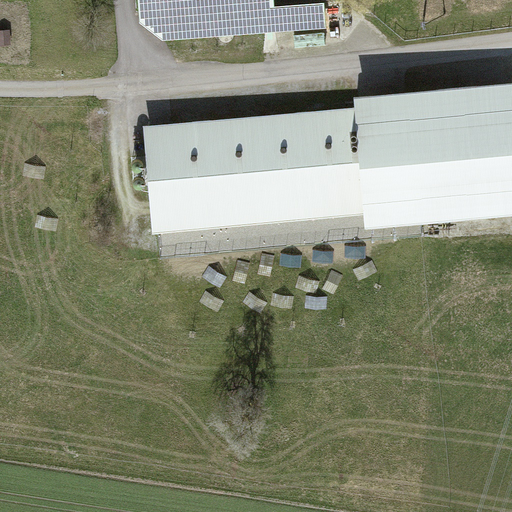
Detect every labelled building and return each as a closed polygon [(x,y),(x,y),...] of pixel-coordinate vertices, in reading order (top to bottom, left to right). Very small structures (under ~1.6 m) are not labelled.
[(277,0),(141,0),(143,21),(167,39),(265,32),(329,27),(327,1),(278,4),(277,0)] [(511,77),(351,92),(353,109),(363,226),(511,213),(511,77)] [(353,109),(144,124),(152,230),(361,215),(353,109)] [(136,166),(138,166),(140,165),(141,164),(142,163),(143,161),(143,159),(142,158),(141,156),(139,155),(138,155),(136,155),(134,156),(133,157),(132,159),(132,161),(132,162),(133,164),(135,165),(136,166)] [(137,182),(139,182),(141,182),(142,181),(143,179),(144,177),(144,175),(143,174),(142,172),(140,171),(139,171),(137,171),(135,172),(134,173),(133,175),(133,177),(133,179),(134,180),(136,181),(137,182)]
